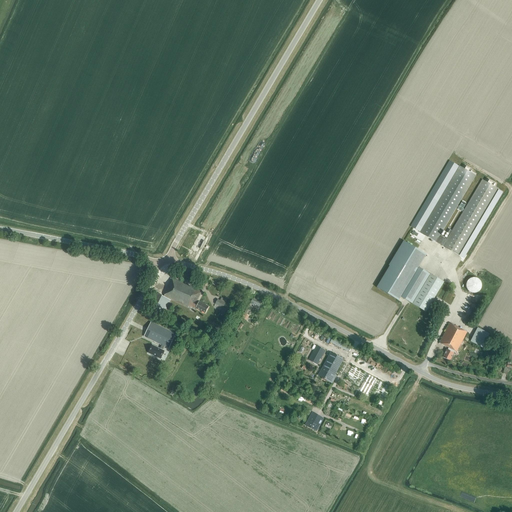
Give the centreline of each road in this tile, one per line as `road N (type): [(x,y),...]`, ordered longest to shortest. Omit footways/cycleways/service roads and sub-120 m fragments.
road 1 (tertiary): [(168,259),(319,0)]
road 2 (tertiary): [(16,511),(158,263)]
road 3 (unclassified): [(421,372),(283,299),(168,259)]
road 4 (unclassified): [(158,263),(0,228)]
